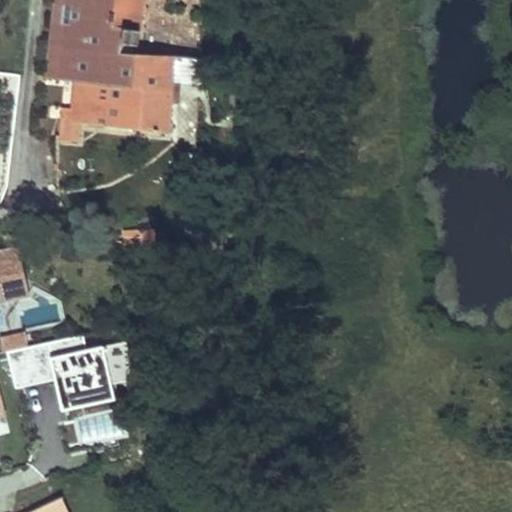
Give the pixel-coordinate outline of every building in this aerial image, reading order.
[(57,78),(64,0),(54,0),(47,77),(57,78)] [(64,0),(57,78),(77,80),(142,87),(145,52),(123,50),(124,41),(140,42),(144,0),(64,0)] [(142,87),(77,80),(74,108),(65,107),(62,137),(78,138),(79,122),(171,131),(178,55),(145,52),(142,87)] [(155,232),(127,233),(129,249),(155,247),(156,246),(155,232)] [(0,295),(4,294),(0,278),(0,270),(22,265),(16,242),(0,245),(0,295)] [(28,288),(22,265),(0,270),(0,278),(4,294),(28,288)] [(27,345),(24,332),(1,338),(3,350),(8,349),(27,345)] [(8,349),(17,387),(57,378),(64,409),(117,397),(113,382),(135,377),(127,339),(87,349),(83,332),(27,345),(8,349)] [(116,448),(128,448),(127,421),(114,421),(116,448)] [(100,453),(83,457),(86,467),(91,465),(95,478),(105,475),(100,453)] [(66,511),(61,500),(34,511),(66,511)]
